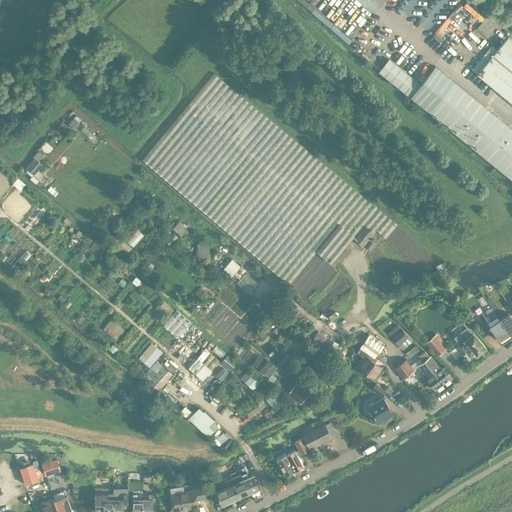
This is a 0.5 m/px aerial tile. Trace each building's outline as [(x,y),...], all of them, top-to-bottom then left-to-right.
[(499,31),(492,41),(500,46),(507,36),(499,31)] [(491,45),(471,69),(477,74),(476,74),(511,103),(511,38),(510,37),(498,51),(491,45)] [(389,59),(379,71),(410,97),(420,84),(389,59)] [(420,84),(410,97),(511,179),(511,128),(435,66),(420,84)] [(352,238),(354,239),(365,226),(373,233),(376,230),(381,234),(392,220),(214,73),(142,159),(289,285),(316,251),(331,264),(352,238)] [(69,122),(69,123),(69,124),(70,124),(70,125),(70,126),(71,126),(72,127),(73,129),(74,129),(75,129),(76,128),(76,127),(78,126),(78,125),(79,125),(79,124),(80,124),(80,123),(79,122),(80,120),(80,119),(79,118),(78,117),(77,116),(76,116),(75,116),(74,118),(73,118),(72,119),(72,120),(71,120),(70,121),(70,122),(69,122)] [(27,167),(27,168),(27,169),(28,170),(29,171),(28,171),(28,172),(29,173),(29,174),(32,176),(32,177),(31,178),(31,179),(32,180),(32,181),(33,181),(35,183),(36,183),(37,183),(37,182),(38,182),(39,180),(40,179),(41,178),(42,177),(42,176),(43,176),(43,175),(42,174),(41,173),(40,173),(40,172),(39,172),(38,171),(38,170),(39,170),(39,169),(42,166),(42,165),(40,163),(39,162),(39,161),(39,160),(40,159),(41,158),(42,156),(43,155),(42,155),(39,152),(38,151),(38,152),(36,153),(36,154),(34,156),(33,157),(34,157),(34,158),(34,159),(33,160),(31,162),(30,163),(29,164),(28,166),(27,167)] [(51,186),(47,190),(55,196),(58,192),(51,186)] [(179,221),(173,229),(181,236),(188,229),(179,221)] [(101,225),(97,230),(105,236),(109,231),(101,225)] [(374,233),(373,233),(365,226),(354,239),(363,246),(374,233)] [(127,240),(135,246),(145,233),(137,227),(127,240)] [(123,241),(118,246),(127,253),(131,248),(123,241)] [(93,242),(90,247),(95,252),(99,247),(93,242)] [(208,242),(197,244),(199,259),(210,258),(208,242)] [(26,251),(19,260),(23,263),(30,255),(26,251)] [(222,270),(222,271),(222,272),(223,272),(223,273),(224,274),(225,274),(226,275),(227,276),(228,276),(229,277),(229,278),(230,278),(231,277),(231,276),(232,275),(234,273),(236,271),(237,270),(237,269),(238,269),(239,268),(239,269),(238,269),(238,270),(237,270),(237,271),(236,272),(236,273),(235,273),(235,274),(235,275),(236,275),(236,276),(237,276),(238,276),(238,277),(239,277),(240,276),(241,275),(242,274),(243,274),(243,273),(244,273),(244,272),(245,271),(245,270),(242,267),(241,267),(239,267),(240,266),(240,265),(239,265),(238,264),(237,263),(236,263),(236,262),(235,262),(235,261),(234,261),(233,260),(232,259),(231,259),(230,260),(230,261),(229,261),(229,262),(228,263),(228,264),(227,264),(227,265),(225,267),(224,267),(223,268),(223,269),(222,270)] [(444,262),(435,266),(441,278),(450,274),(444,262)] [(136,277),(132,281),(137,285),(141,281),(136,277)] [(157,307),(157,308),(158,308),(158,309),(159,309),(159,310),(160,310),(160,312),(160,313),(159,313),(159,314),(158,316),(158,317),(158,318),(158,319),(159,320),(160,321),(161,321),(162,321),(163,321),(164,321),(165,320),(166,319),(167,318),(168,317),(169,316),(169,315),(170,314),(171,313),(172,312),(173,311),(173,310),(173,309),(172,308),(171,307),(170,306),(169,305),(168,305),(168,304),(167,303),(166,303),(165,302),(164,302),(164,301),(163,301),(163,300),(162,301),(161,301),(161,302),(161,303),(159,304),(159,305),(158,305),(157,307)] [(495,305),(491,308),(499,319),(508,333),(511,329),(511,317),(509,313),(503,317),(495,305)] [(491,307),(485,311),(493,323),(489,326),(498,339),(508,333),(499,319),(491,308),(491,307)] [(176,309),(163,325),(178,338),(192,322),(176,309)] [(79,313),(75,318),(80,323),(85,318),(79,313)] [(104,328),(104,329),(105,330),(106,330),(107,331),(108,333),(109,334),(109,335),(111,335),(112,336),(113,336),(114,336),(114,335),(115,335),(115,334),(116,334),(117,334),(119,334),(120,333),(120,331),(121,330),(122,330),(122,329),(122,328),(122,327),(121,327),(120,327),(120,326),(119,326),(119,325),(118,324),(116,322),(115,322),(115,321),(114,321),(114,320),(113,320),(113,319),(112,319),(111,319),(110,320),(110,321),(109,321),(109,322),(107,323),(107,324),(106,325),(106,326),(104,328)] [(235,346),(252,329),(242,319),(225,336),(235,346)] [(398,324),(387,333),(399,347),(410,338),(398,324)] [(468,325),(455,335),(461,342),(460,342),(471,356),(476,352),(478,355),(488,348),(475,332),(474,333),(468,325)] [(340,344),(338,343),(323,334),(316,347),(333,356),(340,344)] [(382,343),(369,334),(363,344),(375,353),(382,343)] [(436,336),(429,342),(439,355),(446,349),(436,336)] [(151,342),(138,358),(149,367),(162,352),(151,342)] [(113,344),(109,349),(114,353),(118,349),(113,344)] [(411,356),(420,349),(417,345),(408,351),(411,356)] [(360,348),(357,353),(363,357),(357,366),(373,378),(374,376),(376,376),(378,373),(377,372),(381,367),(374,362),(377,359),(376,359),(360,348)] [(205,349),(197,358),(210,369),(218,360),(205,349)] [(277,357),(286,362),(290,353),(281,349),(277,357)] [(442,369),(441,370),(427,350),(420,356),(425,362),(420,366),(425,373),(424,373),(427,377),(428,376),(429,378),(429,379),(430,378),(431,378),(442,369)] [(227,355),(221,363),(230,370),(237,363),(227,355)] [(325,356),(314,366),(318,370),(322,372),(324,369),(322,367),(329,361),(325,356)] [(395,368),(403,379),(415,370),(406,359),(395,368)] [(157,360),(143,376),(149,382),(145,385),(158,396),(163,390),(161,388),(173,374),(173,373),(177,369),(167,361),(163,366),(157,360)] [(259,369),(266,375),(274,366),(266,360),(259,369)] [(223,366),(216,375),(223,380),(230,371),(223,366)] [(430,378),(429,379),(436,389),(451,378),(448,374),(451,372),(446,366),(442,369),(431,378),(430,378)] [(350,368),(344,376),(350,380),(356,372),(350,368)] [(248,370),(240,378),(252,389),(260,382),(248,370)] [(387,391),(376,383),(371,388),(382,397),(387,391)] [(294,387),(287,394),(299,405),(306,397),(294,387)] [(374,415),(373,416),(374,418),(375,417),(378,423),(386,418),(385,416),(390,413),(391,415),(393,414),(384,400),(382,397),(368,407),(374,415)] [(181,411),(189,417),(193,411),(185,405),(181,411)] [(214,420),(204,411),(203,412),(199,407),(188,418),(208,437),(209,436),(213,440),(221,431),(218,428),(214,432),(209,426),(214,420)] [(304,435),(312,449),(334,438),(326,424),(304,435)] [(228,437),(223,432),(213,441),(218,446),(228,437)] [(310,450),(304,438),(296,442),(303,454),(310,450)] [(286,455),(294,472),(303,468),(295,450),(286,455)] [(294,472),(286,455),(277,459),(285,477),(294,472)] [(57,458),(41,464),(45,476),(61,471),(57,458)] [(33,463),(19,467),(25,485),(39,480),(33,463)] [(240,465),(251,492),(260,488),(254,474),(249,476),(247,471),(246,471),(244,466),(244,467),(243,464),(240,465)] [(251,492),(240,465),(238,466),(241,473),(233,477),(241,496),(251,492)] [(224,481),(232,499),(241,496),(233,477),(224,481)] [(144,481),(129,481),(129,506),(134,506),(134,511),(143,511),(144,497),(144,481)] [(215,490),(214,491),(210,493),(213,502),(221,499),(223,503),(232,499),(224,481),(213,485),(215,490)] [(184,492),(183,486),(171,487),(172,493),(174,510),(198,507),(197,500),(206,499),(205,487),(196,488),(196,490),(184,492)] [(104,488),(95,488),(95,511),(104,511),(103,511),(114,511),(114,492),(113,492),(113,488),(104,488)] [(120,493),(114,492),(114,511),(124,511),(124,506),(129,506),(129,493),(129,492),(128,492),(120,493)] [(150,497),(144,497),(143,511),(154,511),(154,492),(150,492),(150,497)] [(72,511),(67,496),(54,500),(58,511),(72,511)] [(58,511),(54,500),(54,498),(41,502),(44,511),(58,511)] [(91,501),(77,501),(81,511),(91,511),(91,501)]
